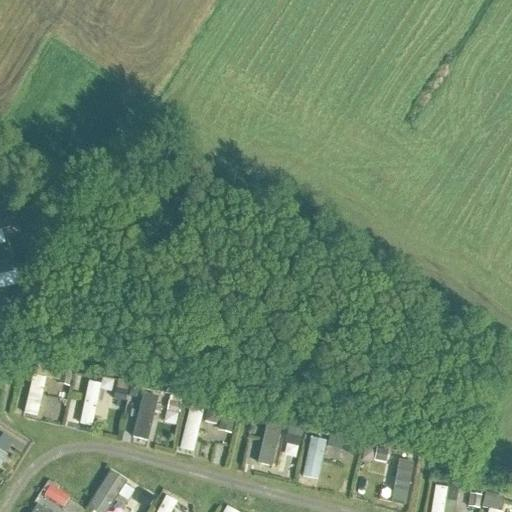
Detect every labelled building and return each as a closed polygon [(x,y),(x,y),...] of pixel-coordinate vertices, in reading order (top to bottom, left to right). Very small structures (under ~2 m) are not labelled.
[(6,215),(0,216),(0,234),(10,232),(6,215)] [(21,239),(7,242),(10,254),(23,251),(21,239)] [(12,261),(0,263),(0,279),(15,276),(12,261)] [(33,379),(24,417),(37,420),(46,382),(33,379)] [(89,385),(80,428),(92,430),(101,388),(89,385)] [(115,386),(113,398),(125,400),(127,389),(115,386)] [(0,397),(0,416),(4,418),(9,400),(0,397)] [(143,397),(132,441),(147,445),(159,401),(143,397)] [(168,402),(167,413),(179,415),(181,405),(168,402)] [(50,405),(44,432),(56,434),(62,407),(50,405)] [(189,410),(179,452),(193,456),(203,413),(189,410)] [(265,428),(255,467),(270,471),(280,432),(265,428)] [(288,428),(284,446),(298,449),(303,431),(288,428)] [(300,481),(316,484),(325,444),(309,441),(300,481)] [(347,441),(341,452),(352,459),(358,448),(347,441)] [(374,454),(372,462),(385,465),(387,457),(374,454)] [(221,470),(238,476),(244,461),(227,455),(221,470)] [(389,508),(403,510),(411,466),(397,464),(389,508)] [(271,490),(285,491),(286,466),(272,465),(271,490)] [(87,511),(110,511),(127,486),(111,476),(87,511)] [(375,511),(377,479),(361,479),(359,511),(375,511)] [(43,497),(62,509),(68,500),(49,488),(43,497)] [(433,490),(429,511),(442,511),(445,492),(433,490)] [(142,496),(136,506),(146,511),(148,511),(154,503),(142,496)] [(468,496),(466,510),(478,511),(479,497),(468,496)] [(158,511),(173,511),(177,506),(165,500),(158,511)]
